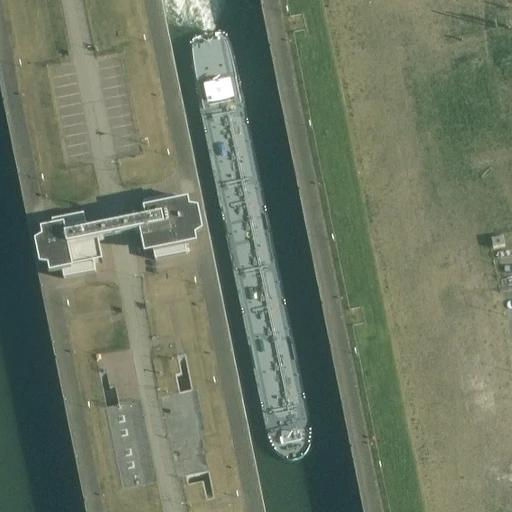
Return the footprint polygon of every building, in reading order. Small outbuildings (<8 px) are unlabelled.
[(120,226),(88,233),(84,216),(53,222),(54,229),(42,231),(44,242),(36,243),(41,267),(49,266),(51,276),(63,274),(64,281),(96,274),(90,244),(119,238),(122,238),(141,234),(145,257),(154,255),(156,262),(188,255),(186,249),(199,246),(196,235),(204,234),(199,210),(192,212),(189,201),(177,204),(176,197),(144,203),(147,220),(120,226)] [(503,238),(491,240),(493,249),(504,247),(503,238)] [(101,366),(111,365),(117,400),(140,396),(131,345),(99,350),(101,366)] [(128,437),(121,407),(109,409),(124,483),(137,481),(127,437),(128,437)] [(200,429),(174,432),(179,472),(205,468),(200,429)]
